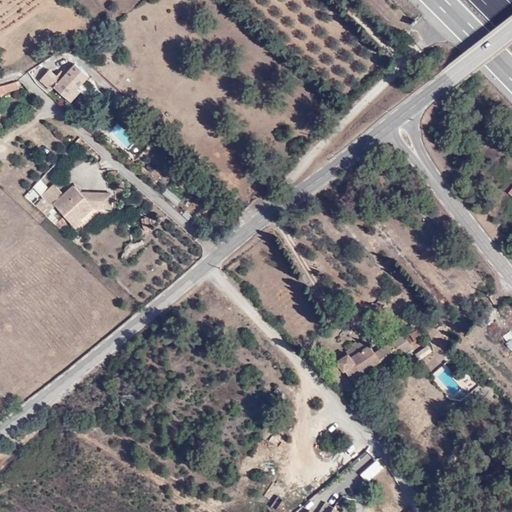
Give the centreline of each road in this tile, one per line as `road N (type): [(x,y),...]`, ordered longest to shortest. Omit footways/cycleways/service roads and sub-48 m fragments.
road 1 (tertiary): [(381,131),(0,427)]
road 2 (unclassified): [(425,168),(511,276)]
